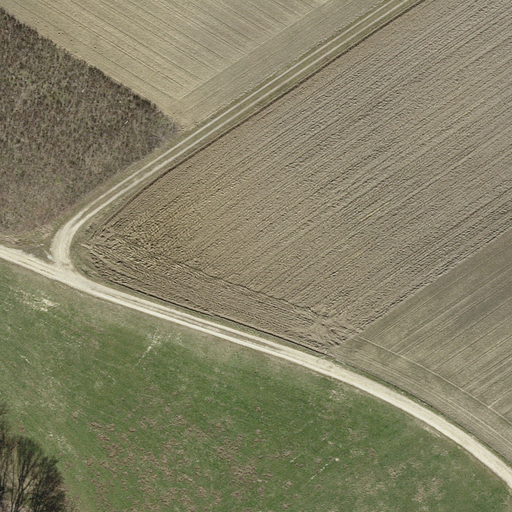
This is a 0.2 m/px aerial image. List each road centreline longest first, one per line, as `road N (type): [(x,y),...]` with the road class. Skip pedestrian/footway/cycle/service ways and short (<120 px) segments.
road 1 (track): [(511,478),(410,405),(320,364),(42,268)]
road 2 (track): [(42,268),(90,212),(402,0)]
